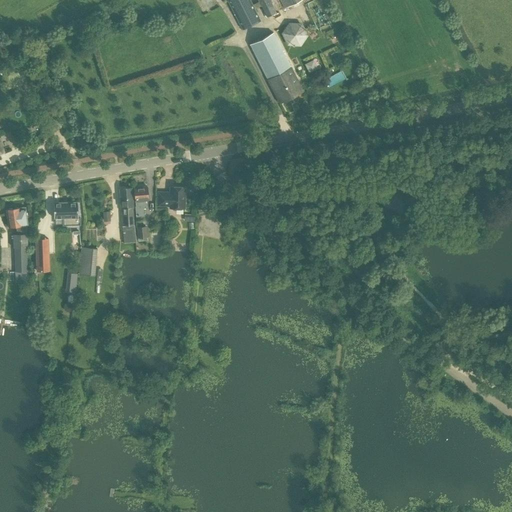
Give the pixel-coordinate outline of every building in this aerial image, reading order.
[(253,4),(251,0),(229,0),(243,28),(261,19),(256,9),(262,6),(260,1),(253,4)] [(277,11),(270,0),(259,0),(260,1),(262,6),(267,16),(277,11)] [(305,20),(284,23),(287,45),(308,42),(305,20)] [(280,101),(303,89),(274,31),(251,43),(280,101)] [(146,199),(149,198),(148,185),(134,186),(136,205),(137,216),(145,215),(144,207),(147,207),(146,199)] [(185,207),(185,186),(171,185),(171,191),(159,191),(159,204),(171,204),(171,207),(185,207)] [(136,242),(135,224),(132,187),(120,187),(124,242),(136,242)] [(78,217),(77,202),(53,203),(54,218),(63,218),(63,225),(73,224),(73,225),(79,224),(79,217),(78,217)] [(9,226),(28,223),(26,206),(20,206),(7,208),(9,226)] [(138,241),(148,240),(146,226),(137,227),(138,241)] [(74,247),(81,246),(80,231),(72,232),(74,247)] [(27,246),(28,246),(27,232),(14,233),(14,246),(15,246),(16,270),(27,270),(27,246)] [(48,246),(36,246),(37,271),(49,270),(48,246)] [(95,275),(97,249),(81,247),(79,274),(95,275)] [(75,292),(77,274),(68,273),(66,291),(75,292)] [(164,407),(166,396),(158,394),(156,406),(164,407)]
